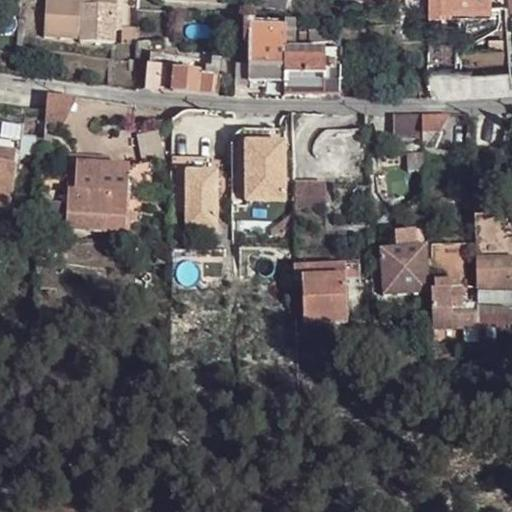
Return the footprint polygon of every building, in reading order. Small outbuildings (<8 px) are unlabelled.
[(17,0),(4,0),(3,5),(16,8),(17,0)] [(139,16),(140,0),(120,0),(120,10),(117,10),(117,0),(46,0),(45,35),(79,37),(79,40),(116,41),(117,28),(121,29),(121,26),(122,15),(139,16)] [(270,0),(250,0),(250,6),(269,9),(270,0)] [(291,0),(270,0),(269,9),(292,12),(291,0)] [(443,0),(431,0),(431,15),(441,15),(442,17),(445,17),(445,9),(443,9),(443,0)] [(492,0),(443,0),(443,9),(445,9),(493,9),(492,0)] [(431,27),(441,28),(442,17),(441,15),(431,15),(431,27)] [(137,27),(121,26),(121,29),(121,43),(136,42),(137,27)] [(287,41),(287,50),(296,51),(296,27),(289,26),(287,29),(287,41)] [(287,29),(252,28),(252,30),(282,30),(282,40),(287,41),(287,29)] [(252,30),(252,40),(282,40),(282,30),(252,30)] [(252,41),(252,63),(286,64),(287,50),(287,41),(282,40),(252,40),(252,41)] [(297,76),(325,76),(326,52),(296,51),(287,50),(286,64),(286,76),(297,77),(297,76)] [(325,76),(325,97),(338,98),(339,95),(340,71),(340,53),(326,52),(325,76)] [(213,98),(219,98),(222,75),(235,76),(237,59),(223,57),(223,61),(213,60),(213,67),(208,67),(207,77),(203,76),(204,75),(177,73),(177,67),(151,67),(148,92),(167,94),(174,95),(213,98)] [(286,64),(252,63),(251,84),(285,85),(285,77),(286,76),(286,64)] [(136,92),(148,92),(151,67),(136,66),(135,90),(135,92),(136,92)] [(410,84),(411,73),(400,71),(399,83),(410,84)] [(511,73),(453,75),(452,102),(471,102),(511,98),(511,73)] [(428,96),(428,102),(452,102),(453,75),(429,74),(428,96)] [(325,76),(297,76),(297,77),(286,76),(285,77),(285,85),(285,96),(325,97),(325,76)] [(64,128),(80,98),(50,94),(48,113),(48,121),(64,128)] [(423,116),(394,118),(396,143),(424,143),(423,116)] [(424,117),(424,134),(446,132),(448,116),(424,117)] [(26,130),(0,125),(0,151),(16,154),(22,155),(26,130)] [(161,130),(139,135),(145,164),(161,160),(161,163),(167,162),(161,130)] [(242,141),(241,147),(255,147),(256,203),(295,202),(294,132),(253,133),(249,134),(244,138),(242,141)] [(16,154),(0,151),(0,207),(8,209),(16,154)] [(425,172),(425,154),(409,156),(410,172),(425,172)] [(214,160),(173,160),(173,175),(189,175),(187,231),(217,232),(218,176),(213,176),(214,160)] [(70,228),(109,230),(110,214),(130,214),(131,175),(104,175),(105,165),(78,164),(77,193),(71,193),(70,228)] [(104,175),(131,175),(132,166),(105,165),(104,175)] [(333,181),(302,181),(303,209),(333,209),(333,181)] [(110,214),(109,230),(129,231),(130,214),(110,214)] [(478,218),(479,244),(499,243),(498,218),(478,218)] [(418,237),(399,238),(401,252),(420,252),(418,237)] [(430,268),(429,251),(420,252),(401,252),(384,254),(385,270),(420,268),(430,268)] [(305,258),(307,322),(349,321),(347,279),(361,278),(361,266),(321,267),(321,257),(305,258)] [(511,259),(479,261),(479,283),(511,281),(511,259)] [(420,268),(385,270),(386,298),(421,296),(420,268)] [(430,295),(430,268),(420,268),(421,296),(430,295)] [(511,297),(511,281),(479,283),(479,291),(481,300),(511,297)] [(451,294),(462,293),(461,284),(437,285),(437,294),(451,294)] [(470,313),(470,306),(465,306),(464,292),(462,293),(451,294),(454,314),(470,313)] [(451,294),(437,294),(440,331),(467,330),(470,330),(470,313),(454,314),(451,294)] [(511,313),(511,297),(481,300),(480,305),(480,315),(511,313)] [(480,305),(470,306),(470,313),(470,330),(481,330),(480,315),(480,305)] [(481,342),(482,352),(507,351),(511,327),(511,313),(480,315),(481,330),(481,342)] [(467,330),(467,342),(481,342),(481,330),(470,330),(467,330)]
